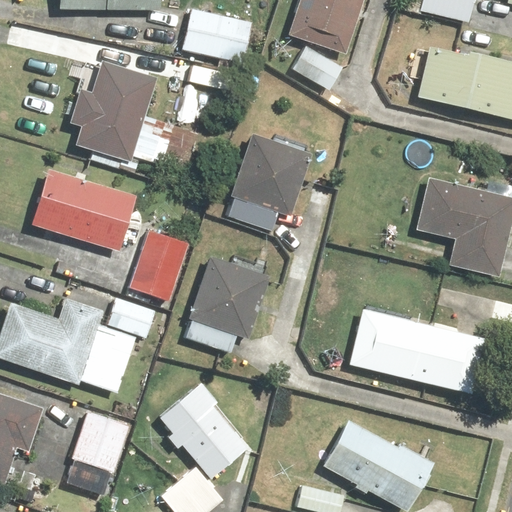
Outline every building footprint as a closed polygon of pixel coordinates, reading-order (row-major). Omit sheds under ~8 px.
[(57,0),(58,11),(160,11),(159,0),(57,0)] [(296,0),(284,36),(342,56),(360,0),(296,0)] [(419,0),(416,12),(467,25),(473,0),(419,0)] [(249,24),(187,10),(178,51),(240,65),(249,24)] [(466,57),(427,48),(415,98),(511,121),(511,64),(466,53),(466,57)] [(154,79),(100,62),(90,94),(78,90),(67,125),(79,129),(74,146),(128,163),(154,79)] [(251,134),(229,197),(287,218),(310,155),(251,134)] [(46,170),(29,225),(119,253),(136,198),(46,170)] [(511,210),(511,199),(428,179),(415,231),(451,240),(445,265),(496,277),(511,210)] [(189,244),(147,233),(132,288),(174,299),(189,244)] [(208,257),(186,320),(246,341),(268,277),(208,257)] [(9,304),(0,329),(0,360),(76,386),(102,312),(63,299),(56,320),(9,304)] [(360,310),(346,366),(469,396),(483,340),(360,310)] [(198,382),(156,416),(207,478),(246,447),(211,405),(214,402),(198,382)] [(0,487),(2,488),(14,449),(28,454),(43,408),(0,394),(0,487)] [(120,423),(84,412),(62,486),(98,497),(120,423)] [(345,418),(319,465),(404,511),(431,461),(396,442),(394,445),(345,418)] [(337,511),(342,496),(298,484),(292,506),(313,511),(337,511)]
